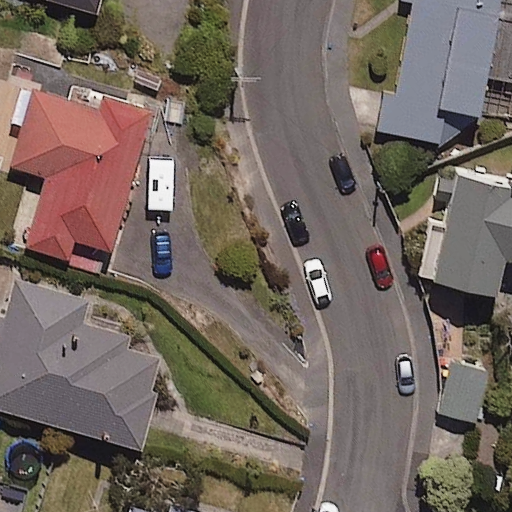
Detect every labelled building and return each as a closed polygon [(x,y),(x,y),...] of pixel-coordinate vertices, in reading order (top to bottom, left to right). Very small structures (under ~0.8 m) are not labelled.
[(101,0),(43,0),(96,16),(101,0)] [(499,0),(414,0),(386,133),(438,144),(445,113),(479,120),(487,80),(511,85),(511,16),(497,13),(499,0)] [(99,110),(33,91),(10,170),(44,180),(24,250),(105,274),(151,116),(101,101),(99,110)] [(511,192),(457,180),(449,220),(431,216),(416,284),(495,301),(503,266),(511,267),(511,192)] [(88,303),(17,283),(0,343),(0,412),(141,453),(166,365),(125,353),(129,340),(81,326),(88,303)] [(489,375),(451,366),(440,415),(477,423),(489,375)] [(504,437),(472,431),(466,468),(498,473),(504,437)] [(182,511),(133,498),(128,511),(182,511)]
